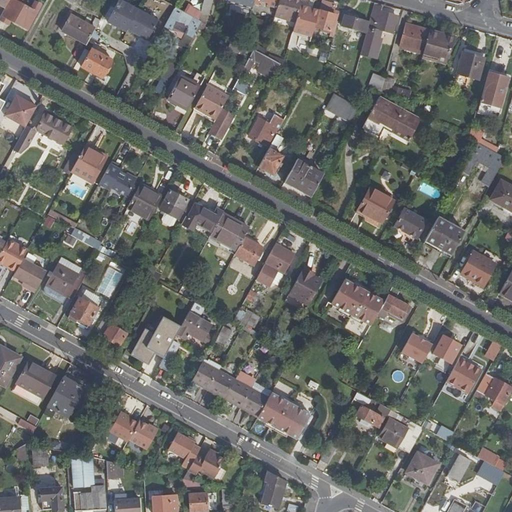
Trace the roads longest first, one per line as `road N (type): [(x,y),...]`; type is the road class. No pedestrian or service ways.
road 1 (residential): [(0,53),(511,332)]
road 2 (residential): [(0,312),(315,483),(329,510)]
